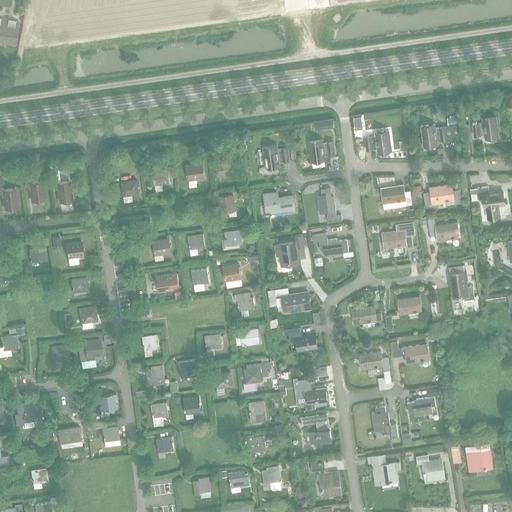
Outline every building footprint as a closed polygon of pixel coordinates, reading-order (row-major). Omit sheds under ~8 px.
[(0,42),(15,45),(17,29),(0,25),(0,42)] [(448,125),(457,124),(455,115),(449,116),(450,117),(447,117),(448,125)] [(498,136),(496,116),(482,118),(482,121),(472,123),(473,135),(484,134),(484,138),(498,136)] [(332,120),(322,121),(323,129),(333,128),(332,120)] [(420,126),(423,146),(437,144),(437,140),(447,139),(445,126),(435,128),(434,124),(420,126)] [(391,150),(388,130),(375,132),(375,136),(365,137),(366,149),(377,148),(377,152),(391,150)] [(322,139),(308,141),(311,161),(325,159),(324,155),(335,154),(333,141),(323,143),(322,139)] [(188,142),(190,151),(197,150),(195,141),(188,142)] [(262,147),(265,167),(279,165),(279,161),(289,160),(287,147),(277,149),(276,145),(262,147)] [(136,150),(129,151),(131,159),(138,158),(136,150)] [(231,159),(216,161),(218,175),(233,173),(231,159)] [(203,177),(201,163),(186,165),(188,179),(203,177)] [(167,168),(152,170),(154,184),(170,182),(167,168)] [(136,179),(121,182),(123,195),(138,193),(136,179)] [(30,187),(32,201),(45,200),(42,180),(30,182),(29,180),(25,181),(26,187),(30,187)] [(57,187),(59,202),(72,200),(69,181),(57,182),(57,180),(52,181),(53,188),(57,187)] [(332,196),(331,187),(331,181),(323,182),(324,188),(320,188),(321,194),(317,195),(319,213),(326,212),(328,222),(342,220),(341,214),(337,214),(334,196),(332,196)] [(403,184),(381,188),(384,209),(406,205),(412,204),(411,199),(413,199),(412,192),(410,192),(410,190),(404,191),(403,184)] [(438,206),(437,202),(454,200),(452,184),(429,187),(430,192),(423,193),(425,208),(438,206)] [(477,200),(479,199),(483,199),(485,207),(486,206),(488,218),(499,217),(497,205),(504,204),(502,191),(489,193),(488,186),(470,189),(472,207),(478,206),(477,200)] [(0,194),(3,194),(5,209),(18,207),(15,188),(3,189),(2,188),(0,187),(0,194)] [(277,192),(264,193),(266,211),(272,210),(273,212),(294,210),(293,196),(277,197),(277,192)] [(229,216),(237,215),(236,211),(234,194),(219,196),(221,211),(228,210),(229,216)] [(437,241),(459,237),(457,221),(435,225),(434,217),(427,218),(429,231),(436,230),(437,241)] [(240,228),(224,231),(226,244),(233,243),(235,245),(237,243),(242,242),(240,228)] [(406,248),(413,247),(411,234),(405,235),(404,229),(382,232),(384,248),(406,245),(406,248)] [(348,251),(348,249),(347,239),(337,240),(337,238),(327,239),(326,232),(312,234),(313,241),(319,241),(320,250),(324,249),(325,256),(343,253),(343,252),(348,251)] [(205,247),(203,233),(188,235),(190,249),(205,247)] [(279,249),(276,249),(277,256),(280,256),(281,264),(299,261),(297,247),(303,246),(303,245),(306,244),(305,237),(302,237),(301,234),(295,235),(296,241),(278,244),(279,249)] [(168,238),(153,240),(155,254),(170,252),(168,238)] [(61,247),(60,239),(53,240),(54,248),(61,247)] [(81,241),(66,243),(68,257),(83,255),(81,241)] [(44,246),(29,248),(31,262),(46,260),(44,246)] [(259,264),(257,255),(248,256),(250,266),(259,264)] [(466,258),(452,260),(453,266),(467,264),(466,258)] [(238,263),(223,266),(225,279),(240,277),(238,263)] [(13,264),(0,266),(0,279),(0,281),(15,278),(13,264)] [(463,266),(448,268),(448,269),(449,274),(452,297),(462,296),(463,302),(474,300),(472,286),(466,287),(464,272),(463,266)] [(209,282),(206,268),(191,271),(194,284),(209,282)] [(146,281),(145,273),(137,274),(138,282),(146,281)] [(159,291),(164,290),(178,288),(177,278),(174,278),(174,273),(159,275),(160,280),(157,280),(159,291)] [(86,277),(71,279),(73,292),(88,290),(86,277)] [(287,287),(274,289),(276,298),(282,297),(284,312),(310,308),(308,292),(289,294),(287,287)] [(380,299),(378,289),(372,290),(373,300),(380,299)] [(237,299),(239,309),(253,307),(252,297),(250,297),(249,292),(234,294),(235,299),(237,299)] [(419,295),(397,299),(399,314),(422,311),(419,295)] [(94,306),(79,308),(81,322),(82,328),(92,327),(91,321),(97,320),(96,313),(101,312),(100,303),(94,304),(94,306)] [(376,321),(374,305),(352,308),(354,324),(376,321)] [(393,328),(391,314),(385,315),(387,329),(393,328)] [(301,336),(300,330),(299,327),(283,329),(284,335),(288,334),(289,342),(296,341),(297,350),(317,347),(315,334),(301,336)] [(255,328),(240,330),(241,335),(243,334),(244,345),(259,343),(258,332),(255,333),(255,328)] [(219,333),(204,335),(206,349),(221,347),(219,333)] [(0,356),(11,355),(10,349),(18,348),(16,334),(1,336),(3,346),(0,346),(0,356)] [(152,355),(152,348),(159,347),(157,334),(142,336),(145,356),(152,355)] [(99,339),(84,342),(86,355),(101,353),(99,339)] [(80,340),(73,341),(74,349),(81,348),(80,340)] [(397,341),(390,342),(392,357),(399,356),(398,348),(397,341)] [(426,343),(398,348),(399,356),(405,355),(406,363),(429,359),(426,343)] [(67,344),(52,346),(54,360),(69,358),(67,344)] [(383,371),(389,370),(387,357),(382,358),(381,350),(358,353),(361,370),(383,366),(383,371)] [(357,355),(348,356),(350,376),(359,375),(357,355)] [(195,360),(176,363),(179,382),(198,379),(195,360)] [(247,368),(244,369),(246,382),(261,380),(261,375),(267,374),(266,367),(271,367),(270,360),(246,363),(247,368)] [(281,371),(287,366),(282,361),(280,363),(279,362),(276,365),(277,366),(281,371)] [(169,378),(164,379),(161,365),(152,366),(152,369),(147,369),(149,385),(165,383),(169,383),(169,378)] [(231,384),(229,371),(214,373),(216,387),(231,384)] [(277,373),(280,395),(286,394),(285,387),(283,388),(281,372),(277,373)] [(99,392),(98,384),(91,385),(91,389),(86,389),(86,395),(96,394),(96,393),(99,392)] [(315,408),(314,402),(327,400),(325,388),(311,390),(310,384),(298,385),(299,396),(306,395),(307,401),(304,401),(305,410),(315,408)] [(438,388),(427,389),(428,396),(439,394),(438,388)] [(109,416),(108,409),(116,408),(114,394),(98,396),(101,414),(100,414),(101,417),(109,416)] [(435,406),(434,396),(416,399),(416,401),(407,403),(408,412),(414,411),(414,416),(433,413),(432,406),(435,406)] [(194,418),(193,412),(201,411),(199,397),(184,399),(186,419),(194,418)] [(266,419),(265,414),(263,400),(248,402),(251,421),(266,419)] [(17,413),(14,413),(16,425),(16,424),(23,423),(23,422),(40,419),(40,421),(41,421),(40,414),(38,401),(16,404),(17,413)] [(163,425),(162,416),(168,415),(166,402),(151,404),(154,426),(163,425)] [(398,441),(398,437),(396,423),(390,424),(389,415),(386,415),(385,405),(375,407),(376,412),(372,413),(374,431),(381,430),(382,434),(391,433),(392,442),(398,441)] [(318,415),(300,418),(301,418),(302,425),(316,422),(316,421),(315,416),(319,415),(318,415)] [(328,419),(316,421),(315,416),(316,421),(316,422),(317,430),(308,431),(310,443),(319,442),(319,443),(331,442),(328,419)] [(103,436),(104,441),(119,439),(117,425),(100,428),(101,436),(103,436)] [(79,426),(64,429),(66,442),(81,440),(79,426)] [(282,428),(275,430),(277,439),(284,438),(282,428)] [(263,435),(261,436),(261,432),(253,433),(253,434),(246,435),(246,434),(241,435),(242,441),(248,440),(250,454),(255,453),(255,451),(265,450),(263,435)] [(410,433),(402,434),(403,442),(412,441),(410,433)] [(171,436),(156,438),(158,452),(173,449),(171,436)] [(450,444),(453,463),(461,462),(458,445),(457,445),(457,443),(450,444)] [(489,449),(467,452),(469,471),(492,468),(489,449)] [(441,460),(429,462),(428,454),(416,456),(417,464),(423,463),(425,480),(444,477),(441,460)] [(28,465),(24,460),(20,464),(24,469),(28,465)] [(398,482),(397,470),(400,470),(399,461),(395,462),(396,463),(373,466),(375,485),(398,482)] [(323,463),(311,464),(312,471),(319,470),(322,497),(341,494),(338,471),(325,473),(323,463)] [(268,470),(263,471),(265,485),(270,484),(270,489),(273,490),(281,489),(278,466),(268,468),(268,470)] [(41,487),(41,482),(48,481),(46,467),(31,470),(33,488),(41,487)] [(229,472),(231,487),(246,485),(250,484),(248,472),(244,473),(244,471),(229,472)] [(210,490),(208,476),(198,477),(198,479),(193,480),(195,494),(200,493),(199,492),(210,490)] [(51,511),(50,502),(35,504),(36,511),(51,511)] [(14,507),(0,509),(0,511),(22,511),(21,503),(14,504),(14,507)]
